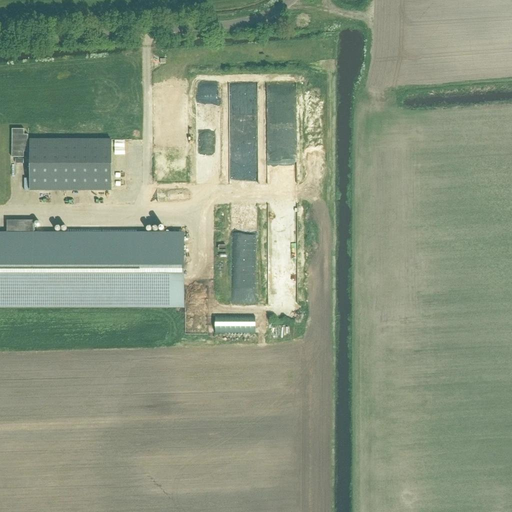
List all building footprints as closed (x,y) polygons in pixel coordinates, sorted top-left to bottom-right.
[(268,130),(284,130),(284,123),(285,123),(285,114),(268,114),(268,130)] [(12,130),(12,158),(21,158),(23,158),(23,152),(28,152),(28,136),(24,136),(24,130),(20,130),(12,130)] [(111,141),(30,141),(30,191),(111,191),(111,141)] [(267,303),(296,303),(296,206),(269,206),(269,212),(280,212),(280,224),(267,224),(267,303)] [(183,235),(34,235),(34,221),(7,221),(7,235),(0,235),(0,306),(183,307),(183,235)] [(239,300),(255,300),(256,249),(248,249),(248,267),(247,267),(247,280),(237,280),(237,281),(241,281),(241,285),(248,285),(247,294),(239,294),(239,300)] [(254,333),(254,318),(213,318),(213,334),(254,333)]
